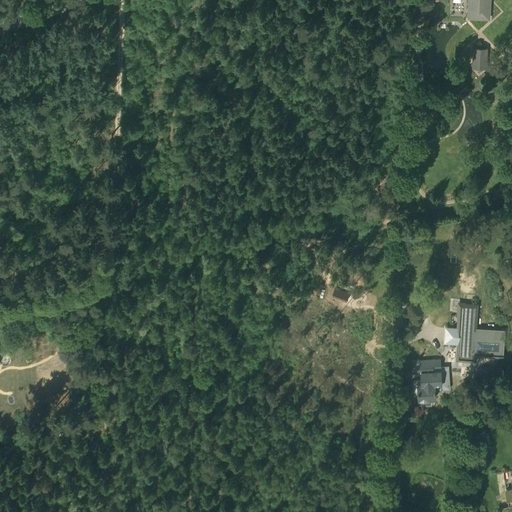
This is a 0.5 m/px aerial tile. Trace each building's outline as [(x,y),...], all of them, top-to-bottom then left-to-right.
[(469,0),(469,18),(488,19),(488,0),(469,0)] [(472,47),(472,68),(487,69),(487,48),(472,47)] [(451,299),(448,355),(473,358),(479,267),(473,267),(473,270),(462,269),(462,274),(456,274),(454,299),(451,299)] [(439,359),(411,361),(413,373),(419,373),(420,380),(412,381),(412,392),(416,392),(416,400),(418,400),(418,404),(430,403),(430,399),(435,399),(435,391),(441,390),(441,385),(440,369),(432,370),(432,368),(440,368),(439,359)] [(508,508),(511,507),(511,469),(502,471),(508,508)]
